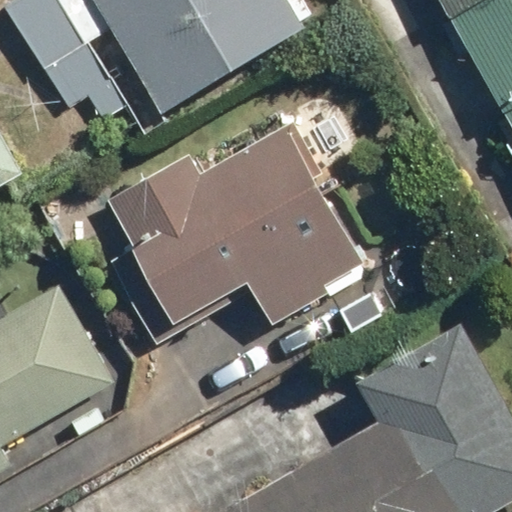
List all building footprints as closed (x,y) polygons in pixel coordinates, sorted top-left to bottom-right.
[(55,0),(83,45),(113,27),(166,111),(307,24),(291,0),(55,0)] [(511,0),(440,0),(511,126),(511,0)] [(190,152),(107,198),(175,321),(250,280),(272,320),(330,288),(327,281),(363,261),(322,186),(329,182),(293,117),(199,169),(190,152)] [(0,134),(0,183),(21,171),(0,134)] [(0,470),(12,464),(0,443),(114,379),(58,282),(0,314),(0,470)] [(486,511),(511,497),(511,412),(459,319),(355,378),(378,416),(208,511),(486,511)]
